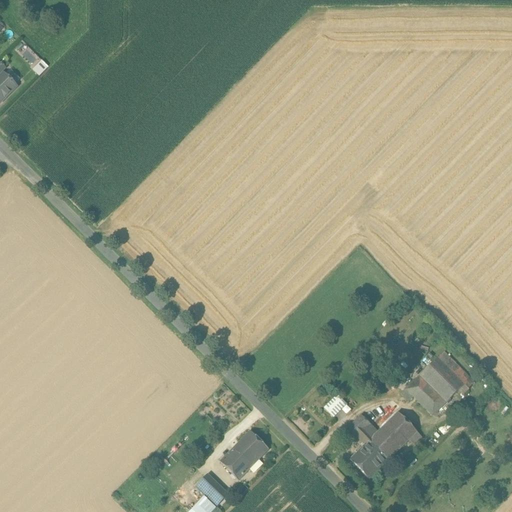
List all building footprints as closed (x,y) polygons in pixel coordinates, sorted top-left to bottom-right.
[(42,60),(24,44),(17,52),(35,68),(42,60)] [(0,61),(0,76),(8,68),(11,65),(4,58),(0,61)] [(40,76),(49,67),(43,61),(34,70),(40,76)] [(0,99),(4,103),(23,83),(8,68),(0,76),(0,99)] [(475,383),(444,352),(438,358),(464,385),(459,390),(463,395),(475,383)] [(464,385),(438,358),(420,376),(446,403),(459,390),(464,385)] [(446,403),(420,376),(403,393),(408,397),(410,395),(432,417),(446,403)] [(347,404),(338,395),(324,408),(333,417),(347,404)] [(423,438),(397,412),(384,425),(403,444),(404,445),(409,441),(415,447),(423,438)] [(357,418),(343,432),(353,442),(362,432),(367,427),(357,418)] [(367,427),(362,432),(370,440),(378,432),(371,424),(367,427)] [(403,444),(384,425),(378,432),(370,440),(388,458),(403,444)] [(269,450),(249,431),(220,461),(239,480),(269,450)] [(370,440),(362,432),(357,438),(364,445),(370,440)] [(364,445),(355,455),(349,460),(368,480),(374,474),(373,473),(388,458),(370,440),(364,445)] [(228,494),(208,475),(196,486),(217,506),(228,494)]
